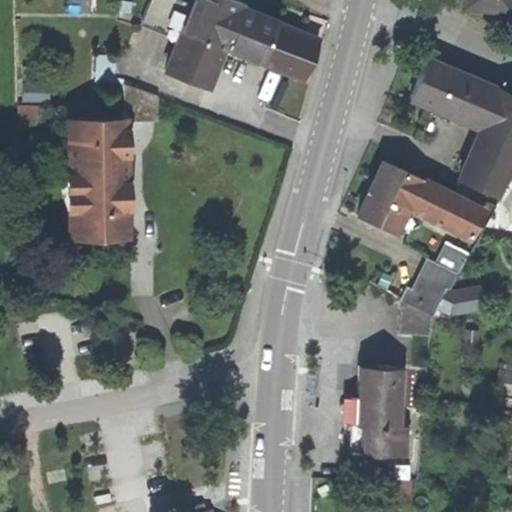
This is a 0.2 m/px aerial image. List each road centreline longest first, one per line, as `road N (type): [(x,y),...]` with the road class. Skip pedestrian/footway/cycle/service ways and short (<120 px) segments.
road 1 (primary): [(272,373),(289,270),(362,0)]
road 2 (unclassified): [(272,373),(0,421)]
road 3 (residential): [(511,68),(368,0)]
road 4 (primary): [(268,511),(272,373)]
